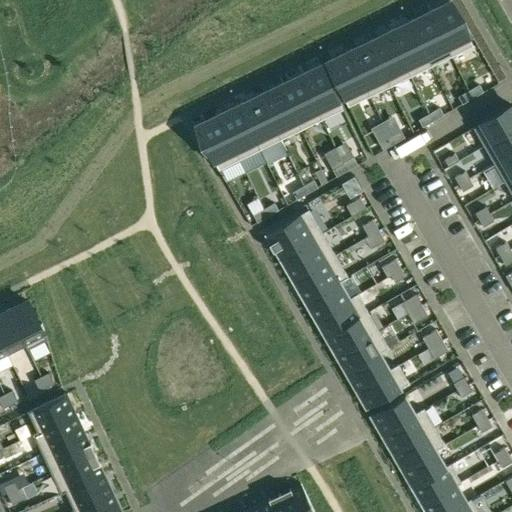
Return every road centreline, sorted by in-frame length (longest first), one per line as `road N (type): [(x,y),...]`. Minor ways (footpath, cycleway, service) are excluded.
road 1 (residential): [(511,88),(390,160),(511,370)]
road 2 (residential): [(193,511),(367,432)]
